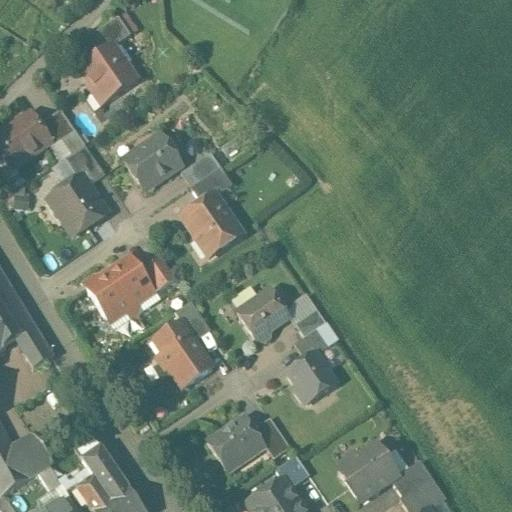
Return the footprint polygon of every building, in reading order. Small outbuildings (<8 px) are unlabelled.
[(118,21),(90,40),(101,57),(113,49),(113,50),(130,39),(118,21)] [(101,57),(79,72),(104,108),(137,85),(113,50),(113,49),(101,57)] [(60,114),(39,129),(51,147),(49,149),(51,152),(75,136),(60,114)] [(30,118),(0,138),(0,160),(10,176),(49,149),(51,147),(39,129),(38,130),(30,118)] [(160,141),(124,166),(144,195),(180,171),(160,141)] [(105,180),(85,150),(65,164),(78,184),(82,181),(88,191),(105,180)] [(181,178),(190,193),(220,172),(210,158),(181,178)] [(198,204),(211,195),(228,183),(220,172),(190,193),(198,204)] [(88,191),(82,181),(78,184),(49,204),(73,241),(106,218),(88,191)] [(198,204),(178,217),(208,263),(242,240),(211,195),(198,204)] [(81,288),(110,330),(126,320),(139,322),(141,309),(157,298),(130,258),(99,278),(94,278),(81,288)] [(161,263),(144,274),(159,296),(176,285),(161,263)] [(36,335),(0,276),(0,356),(16,347),(36,335)] [(289,323),(270,295),(236,318),(255,345),(263,346),(268,342),(270,336),(289,323)] [(184,324),(198,345),(211,336),(191,307),(175,318),(180,326),(184,324)] [(316,315),(295,329),(304,342),(316,335),(325,328),(316,315)] [(155,363),(167,382),(170,380),(181,397),(217,373),(198,345),(184,324),(180,326),(151,346),(160,359),(155,363)] [(337,345),(325,328),(316,335),(327,352),(337,345)] [(53,362),(36,335),(16,347),(26,363),(25,363),(33,375),(53,362)] [(316,335),(304,342),(294,349),(305,365),(315,359),(316,359),(327,352),(316,335)] [(305,365),(287,378),(297,392),(296,396),(301,404),(305,405),(307,408),(336,389),(316,359),(315,359),(305,365)] [(245,422),(207,448),(225,475),(263,450),(253,434),(245,422)] [(290,453),(270,423),(253,434),(263,450),(273,464),(290,453)] [(0,501),(0,503),(4,500),(23,487),(31,482),(37,477),(49,470),(52,467),(45,457),(48,455),(42,447),(40,449),(33,439),(10,451),(0,431),(0,501)] [(91,440),(73,453),(82,465),(100,453),(91,440)] [(376,448),(339,473),(339,478),(344,487),(350,488),(362,506),(391,487),(398,481),(398,480),(376,448)] [(139,511),(100,453),(82,465),(94,483),(114,511),(139,511)] [(309,481),(296,461),(286,468),(299,488),(309,481)] [(419,466),(398,480),(398,481),(391,487),(402,503),(431,483),(419,466)] [(299,488),(286,468),(275,475),(282,485),(283,485),(289,495),(299,488)] [(49,470),(37,477),(49,495),(61,488),(49,470)] [(39,493),(31,482),(23,487),(31,499),(39,493)] [(114,511),(94,483),(86,489),(85,487),(83,488),(84,490),(79,494),(88,509),(87,510),(89,511),(114,511)] [(431,483),(402,503),(399,504),(404,511),(433,511),(446,504),(431,483)] [(282,485),(246,509),(247,511),(291,511),(298,508),(289,495),(283,485),(282,485)] [(76,489),(66,496),(76,511),(83,511),(87,510),(88,509),(79,494),(76,489)] [(0,503),(0,511),(12,511),(4,500),(0,503)]
